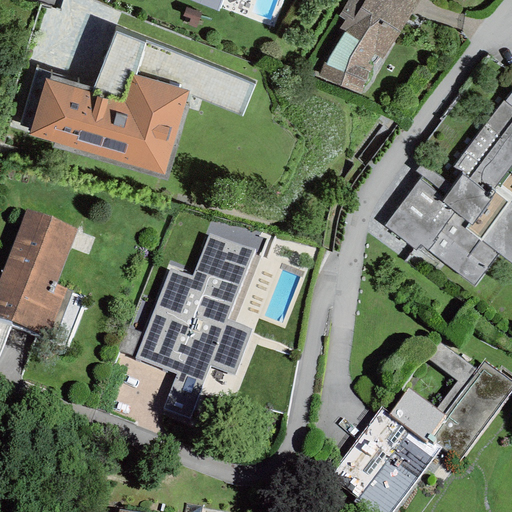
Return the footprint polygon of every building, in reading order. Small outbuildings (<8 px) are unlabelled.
[(189,0),(217,12),(221,0),(189,0)] [(382,59),(419,0),(347,0),(338,16),(344,21),(339,29),(345,32),(334,49),(326,64),(324,63),(318,76),(360,94),(369,72),(372,66),(367,64),(373,55),(382,59)] [(163,175),(189,91),(134,75),(124,104),(45,79),(28,135),(163,175)] [(511,263),(511,203),(510,202),(508,204),(492,191),(511,164),(511,91),(504,102),(503,101),(443,179),(422,164),(415,172),(422,176),(385,226),(416,251),(420,245),(474,286),(497,254),(511,263)] [(26,209),(0,275),(0,320),(46,339),(66,289),(55,284),(77,230),(26,209)] [(135,357),(135,358),(176,375),(163,408),(190,419),(210,367),(234,376),(251,330),(253,331),(280,264),(253,253),(254,250),(209,234),(191,276),(170,269),(144,334),(135,357)] [(144,334),(127,327),(118,351),(135,357),(144,334)] [(460,463),(511,392),(511,381),(484,362),(476,371),(438,341),(426,358),(457,381),(437,409),(408,388),(390,414),(381,408),(328,478),(358,499),(352,508),(358,511),(393,511),(441,448),(460,463)]
